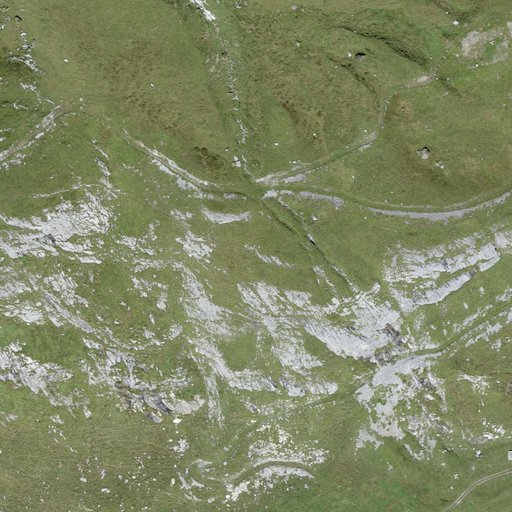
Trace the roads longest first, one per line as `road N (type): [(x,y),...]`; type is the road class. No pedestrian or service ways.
road 1 (track): [(511,303),(442,350),(420,352),(345,396),(259,425),(201,471),(217,486),(276,463),(297,464),(383,511)]
road 2 (track): [(0,160),(71,105),(209,188),(335,191),(412,210),(471,203),(511,185)]
road 3 (track): [(266,187),(373,143),(386,100),(427,82),(454,42),(482,25)]
